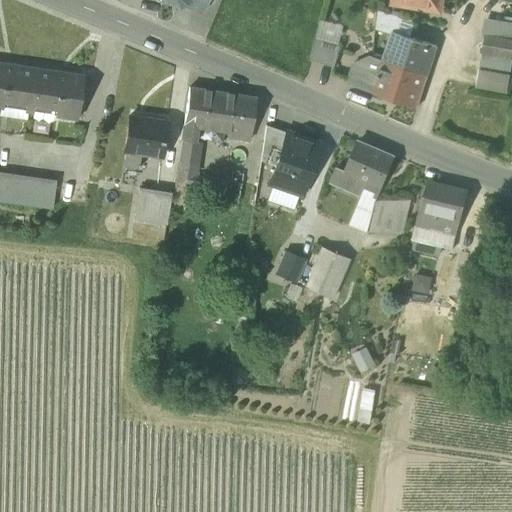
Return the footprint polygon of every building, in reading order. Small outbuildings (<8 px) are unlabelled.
[(169,0),(169,2),(178,6),(185,3),(200,10),(204,0),(169,0)] [(394,0),(394,2),(438,9),(439,0),(394,0)] [(393,30),(414,37),(418,23),(377,10),(376,27),(392,33),(393,30)] [(319,19),(315,38),(340,44),(344,25),(319,19)] [(487,36),(509,40),(511,24),(511,23),(489,19),(487,36)] [(392,33),(382,59),(426,75),(434,45),(414,37),(393,30),(392,33)] [(487,36),(483,52),(511,58),(511,53),(511,40),(509,40),(487,36)] [(309,60),(334,66),(340,44),(315,38),(309,60)] [(508,75),(511,58),(483,52),(479,70),(508,75)] [(372,90),(373,89),(377,78),(366,75),(373,56),(354,62),(349,77),(351,82),(372,90)] [(382,59),(373,56),(366,75),(377,78),(373,89),(373,90),(415,105),(426,75),(382,59)] [(2,101),(29,105),(35,69),(0,64),(0,105),(1,106),(2,101)] [(79,76),(35,69),(29,105),(57,109),(57,114),(72,116),(72,118),(76,119),(82,73),(80,73),(79,76)] [(508,75),(479,70),(476,88),(505,93),(508,75)] [(183,139),(196,141),(198,127),(252,134),(255,97),(190,87),(185,124),(183,123),(181,139),(183,139)] [(29,110),(29,105),(2,101),(1,106),(27,109),(29,110)] [(27,109),(1,106),(0,105),(0,114),(26,119),(27,109)] [(29,105),(29,110),(57,114),(57,109),(29,105)] [(122,166),(138,168),(140,153),(161,156),(166,121),(128,116),(123,150),(125,151),(122,166)] [(274,166),(286,132),(265,125),(260,161),(274,166)] [(300,195),(319,142),(286,131),(286,132),(274,166),(268,184),(271,185),(298,194),(300,195)] [(173,193),(239,203),(243,182),(198,175),(202,142),(196,141),(183,139),(180,159),(179,159),(173,193)] [(366,181),(379,187),(392,155),(359,140),(345,171),(366,181)] [(331,183),(355,193),(360,195),(366,181),(345,171),(337,167),(331,183)] [(0,201),(50,209),(54,180),(0,172),(0,201)] [(430,180),(423,208),(461,219),(468,191),(430,180)] [(366,181),(360,195),(348,225),(367,232),(367,231),(374,200),(373,200),(379,187),(366,181)] [(298,194),(271,185),(266,200),(293,210),(298,194)] [(133,219),(166,224),(171,192),(138,187),(133,219)] [(380,231),(392,233),(392,231),(404,231),(410,199),(374,200),(367,231),(380,231)] [(457,233),(461,219),(423,208),(419,223),(420,223),(439,229),(457,233)] [(436,240),(439,229),(420,223),(416,235),(436,240)] [(442,242),(454,245),(457,233),(439,229),(436,240),(442,242)] [(436,240),(416,235),(413,250),(438,255),(442,242),(436,240)] [(306,286),(332,298),(349,259),(322,247),(306,286)] [(246,252),(240,292),(247,293),(252,263),(264,269),(268,262),(246,252)] [(294,281),(304,259),(285,252),(276,274),(294,281)] [(414,273),(411,289),(429,293),(432,277),(414,273)] [(289,283),(284,297),(297,301),(301,287),(289,283)] [(240,292),(236,316),(251,318),(255,294),(247,293),(240,292)] [(352,354),(360,372),(375,364),(366,347),(352,354)] [(358,420),(370,422),(376,390),(364,387),(358,420)]
